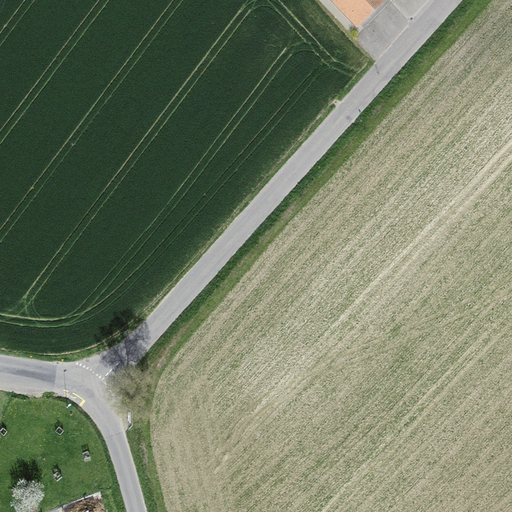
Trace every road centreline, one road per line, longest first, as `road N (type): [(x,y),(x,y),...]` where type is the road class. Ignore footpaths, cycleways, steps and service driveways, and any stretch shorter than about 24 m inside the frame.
road 1 (unclassified): [(84,388),(136,347),(453,0)]
road 2 (unclassified): [(84,388),(119,445),(134,511)]
